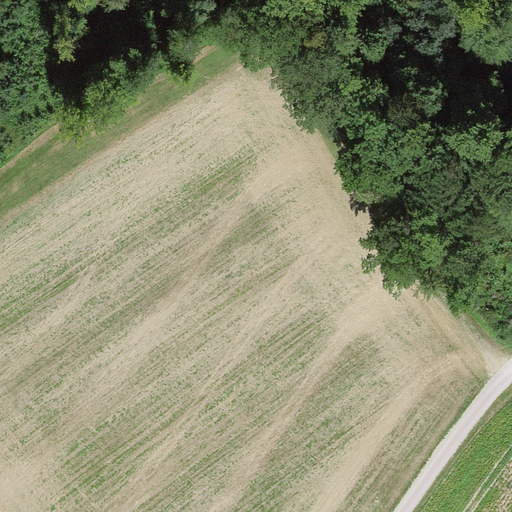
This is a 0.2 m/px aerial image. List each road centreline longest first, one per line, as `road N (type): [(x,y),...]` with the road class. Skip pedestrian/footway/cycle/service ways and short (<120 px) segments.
road 1 (track): [(493,389),(389,226),(365,148),(353,0)]
road 2 (track): [(398,511),(476,405),(507,377)]
